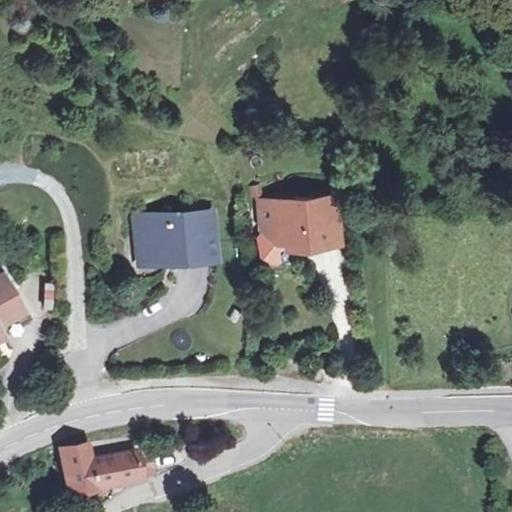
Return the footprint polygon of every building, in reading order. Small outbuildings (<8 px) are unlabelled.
[(335,191),(261,198),(263,227),(266,229),(280,238),(282,238),(304,236),(305,242),(340,239),(335,191)] [(209,221),(137,221),(137,258),(160,258),(161,266),(187,267),(209,266),(209,221)] [(280,238),(266,229),(257,238),(258,249),(272,261),(284,259),(282,238),(280,238)] [(160,258),(137,258),(137,266),(161,266),(160,258)] [(2,278),(0,279),(0,327),(0,328),(25,312),(2,278)] [(84,450),(58,455),(64,492),(153,475),(146,439),(126,439),(84,447),(84,450)]
